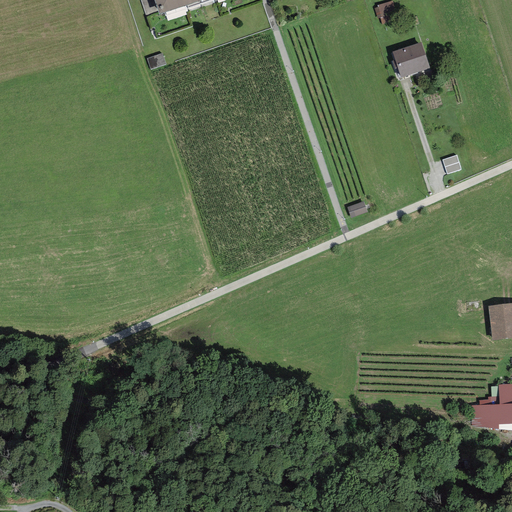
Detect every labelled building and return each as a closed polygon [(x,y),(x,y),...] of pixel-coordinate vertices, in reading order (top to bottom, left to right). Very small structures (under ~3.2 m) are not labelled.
[(153,0),(159,16),(209,0),(153,0)] [(420,48),(394,56),(401,79),(427,71),(420,48)] [(163,54),(149,59),(152,70),(167,65),(163,54)] [(443,162),(448,175),(461,170),(457,157),(443,162)] [(349,209),(352,218),(366,214),(363,204),(349,209)] [(511,303),(488,306),(493,341),(511,338),(511,303)] [(511,384),(498,385),(500,405),(511,404),(511,384)] [(511,404),(500,405),(472,406),(472,426),(511,424),(511,404)]
